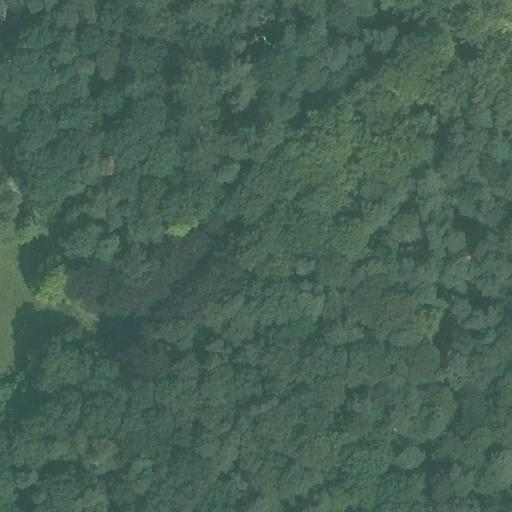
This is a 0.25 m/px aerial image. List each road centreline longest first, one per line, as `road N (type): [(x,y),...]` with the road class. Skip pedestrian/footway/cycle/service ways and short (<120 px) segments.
road 1 (unclassified): [(117,332),(0,106)]
road 2 (unclassified): [(207,511),(117,332)]
road 3 (unclassified): [(0,429),(117,332)]
